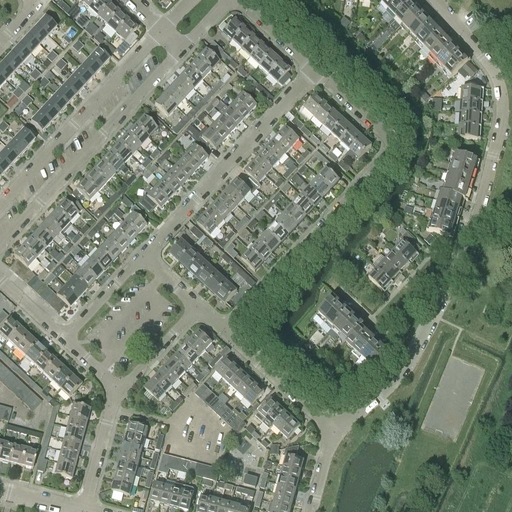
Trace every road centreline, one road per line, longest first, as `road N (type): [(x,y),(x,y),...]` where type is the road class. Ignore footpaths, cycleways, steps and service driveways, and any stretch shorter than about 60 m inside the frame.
road 1 (residential): [(412,358),(471,231),(502,108),(491,70),(434,0)]
road 2 (residential): [(224,332),(389,153),(385,136),(313,71)]
road 3 (residential): [(0,246),(181,50)]
road 4 (residential): [(142,255),(313,71)]
road 5 (residential): [(161,31),(0,204)]
road 6 (residential): [(332,431),(224,332)]
road 7 (residential): [(83,511),(119,392)]
